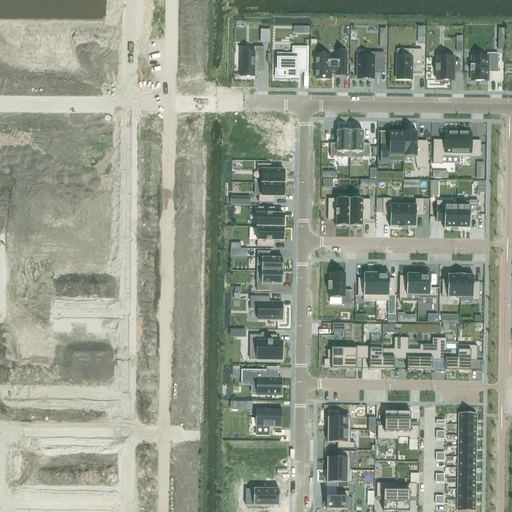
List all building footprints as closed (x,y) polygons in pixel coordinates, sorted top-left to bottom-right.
[(79,44),(79,64),(88,64),(88,78),(105,79),(105,51),(88,51),(88,44),(79,44)] [(241,54),(241,78),(254,78),(254,71),(263,71),(263,48),(253,48),(253,54),(241,54)] [(276,68),(276,76),(276,78),(281,78),(281,79),(283,79),(282,78),(286,78),(286,79),(287,79),(287,78),(289,78),(289,80),(290,80),(290,79),(296,79),(297,69),(300,69),(300,65),(306,65),(307,49),(293,49),(293,55),(278,55),(277,68),(276,68)] [(397,56),(396,80),(411,80),(411,73),(421,74),(422,51),(408,50),(408,56),(397,56)] [(3,54),(3,77),(15,77),(15,64),(21,64),(21,51),(14,51),(14,54),(3,54)] [(33,51),(33,64),(39,64),(39,77),(50,77),(50,78),(51,78),(51,54),(40,54),(40,52),(33,51)] [(51,54),(51,78),(63,78),(63,64),(69,65),(69,52),(62,52),(62,54),(51,54)] [(315,57),(315,79),(321,79),(321,80),(324,80),(324,79),(330,79),(330,74),(335,74),(335,75),(345,75),(346,52),(336,52),(335,57),(315,57)] [(357,77),(357,80),(365,80),(373,80),(373,71),(384,71),(384,53),(365,53),(365,58),(360,58),(357,58),(357,77)] [(470,71),(470,72),(471,72),(471,81),(487,82),(487,73),(497,73),(497,72),(498,54),(487,54),(487,58),(471,57),(471,66),(470,66),(470,67),(470,71)] [(435,65),(434,73),(436,73),(436,81),(453,81),(453,74),(459,74),(459,62),(453,62),(453,58),(437,58),(437,65),(435,65)] [(23,139),(23,152),(30,152),(30,150),(41,150),(41,127),(29,127),(29,139),(23,139)] [(41,127),(41,150),(52,150),(52,152),(59,152),(59,140),(53,140),(53,127),(41,127)] [(75,140),(75,153),(81,153),(81,150),(93,150),(93,127),(92,127),(92,128),(81,128),(81,140),(75,140)] [(93,127),(93,150),(104,151),(104,153),(111,153),(111,140),(105,140),(105,127),(93,127)] [(258,146),(258,155),(281,155),(281,148),(284,148),(284,131),(260,131),(260,147),(258,146)] [(433,141),(433,164),(442,164),(457,164),(457,158),(458,133),(453,133),(453,131),(444,131),(444,141),(433,141)] [(458,133),(457,158),(480,158),(480,142),(471,141),(471,132),(462,131),(462,133),(458,133)] [(330,144),(330,157),(336,157),(336,158),(349,158),(350,132),(337,132),(337,144),(330,144)] [(350,132),(349,158),(362,158),(369,158),(369,145),(363,145),(363,132),(350,132)] [(380,146),(380,162),(403,162),(404,133),(389,132),(388,146),(380,146)] [(404,133),(403,162),(404,162),(404,158),(414,158),(417,169),(426,169),(427,142),(417,142),(417,133),(404,133)] [(156,162),(156,174),(180,175),(180,163),(183,163),(183,157),(170,156),(170,162),(156,162)] [(257,165),(257,172),(262,172),(261,184),(283,184),(284,171),(271,171),(271,165),(257,165)] [(156,174),(156,175),(157,175),(157,186),(170,187),(170,192),(182,193),(182,186),(180,186),(180,175),(156,174)] [(258,196),(258,203),(274,203),(274,197),(281,197),(280,198),(281,198),(281,197),(283,197),(283,193),(284,193),(284,192),(283,192),(283,184),(261,184),(261,196),(258,196)] [(84,189),(84,196),(86,196),(86,207),(109,208),(109,196),(96,195),(96,190),(84,189)] [(157,218),(157,219),(158,219),(158,221),(158,220),(166,220),(166,223),(174,223),(174,220),(181,221),(181,222),(182,222),(182,207),(187,207),(187,199),(172,198),(172,206),(159,206),(159,205),(158,205),(158,214),(157,214),(157,215),(158,215),(158,218),(157,218)] [(382,199),(382,214),(390,214),(389,228),(398,228),(398,229),(402,229),(403,203),(390,203),(391,200),(382,199)] [(327,200),(327,221),(335,221),(335,228),(348,228),(349,200),(327,200)] [(349,200),(348,228),(361,228),(361,221),(370,221),(370,200),(349,200)] [(403,203),(402,229),(407,229),(407,228),(415,228),(416,214),(423,214),(423,200),(415,200),(415,203),(403,203)] [(457,202),(456,230),(457,230),(457,229),(469,230),(470,215),(477,215),(477,201),(469,201),(469,202),(457,202)] [(436,218),(436,223),(443,223),(443,229),(451,229),(451,230),(456,230),(457,202),(436,202),(436,218)] [(83,219),(83,225),(96,226),(96,220),(108,220),(109,208),(86,207),(86,219),(83,219)] [(274,208),(257,208),(257,228),(283,228),(283,215),(274,215),(274,208)] [(257,228),(257,248),(274,248),(274,241),(283,241),(283,228),(257,228)] [(6,245),(6,256),(25,256),(25,246),(30,246),(30,239),(17,239),(17,245),(6,245)] [(83,250),(83,257),(85,257),(85,268),(109,269),(109,268),(108,268),(108,257),(96,256),(96,251),(83,250)] [(256,259),(256,272),(261,272),(282,272),(282,259),(270,259),(270,253),(257,252),(257,259),(256,259)] [(155,267),(155,268),(162,268),(162,275),(174,275),(174,268),(181,268),(181,267),(180,267),(180,254),(181,254),(181,253),(155,253),(155,254),(156,254),(156,267),(155,267)] [(25,256),(6,256),(6,257),(7,257),(7,267),(25,267),(25,256)] [(7,267),(7,278),(24,278),(25,267),(7,267)] [(83,280),(83,286),(95,287),(95,281),(109,281),(109,269),(85,268),(85,280),(83,280)] [(261,272),(261,285),(261,291),(269,291),(269,285),(282,285),(282,272),(261,272)] [(345,291),(345,274),(329,274),(329,283),(327,283),(327,291),(329,291),(329,298),(341,298),(341,305),(352,305),(352,291),(345,291)] [(357,279),(357,297),(363,297),(363,302),(376,302),(376,274),(363,274),(363,279),(357,279)] [(376,274),(376,302),(389,302),(389,297),(394,297),(395,279),(389,279),(389,274),(376,274)] [(399,277),(399,302),(407,302),(407,296),(417,296),(417,300),(418,300),(418,275),(406,275),(406,277),(399,277)] [(418,275),(418,300),(429,300),(429,305),(436,305),(436,289),(430,289),(430,275),(418,275)] [(442,281),(441,297),(447,297),(447,298),(460,299),(460,275),(455,275),(455,276),(447,276),(447,281),(442,281)] [(460,275),(460,299),(472,299),(472,301),(479,301),(479,283),(473,283),(473,276),(465,276),(460,275)] [(7,278),(7,288),(24,289),(24,278),(7,278)] [(155,303),(155,304),(179,304),(179,293),(181,293),(181,286),(168,286),(168,292),(156,292),(156,303),(155,303)] [(7,288),(7,299),(24,300),(24,289),(7,288)] [(249,297),(249,309),(258,309),(258,320),(281,320),(282,304),(270,304),(270,297),(249,297)] [(6,310),(24,310),(24,300),(7,299),(6,310)] [(155,304),(155,316),(168,316),(168,322),(181,322),(181,315),(178,315),(179,304),(155,304)] [(6,310),(5,321),(16,322),(16,327),(29,328),(29,321),(24,321),(24,310),(6,310)] [(332,324),(332,333),(344,333),(344,324),(332,324)] [(154,338),(154,352),(176,352),(176,339),(181,339),(181,332),(169,332),(169,338),(154,338)] [(249,348),(249,360),(257,360),(281,360),(281,343),(274,342),(274,337),(277,337),(277,336),(268,336),(268,334),(261,334),(261,336),(249,336),(249,348)] [(382,349),(381,370),(394,370),(394,361),(400,361),(401,338),(394,338),(393,350),(382,349)] [(401,338),(400,361),(407,361),(407,371),(419,371),(420,350),(419,350),(408,350),(408,339),(401,338)] [(420,350),(419,371),(432,371),(432,361),(438,361),(439,339),(432,339),(432,345),(419,345),(419,350),(420,350)] [(439,339),(438,361),(445,361),(445,371),(457,371),(458,351),(446,350),(446,339),(439,339)] [(363,347),(362,360),(369,360),(369,370),(381,370),(382,349),(382,345),(369,344),(369,347),(363,347)] [(458,351),(457,371),(470,372),(470,361),(476,362),(477,346),(470,346),(458,346),(458,351)] [(344,349),(343,370),(356,370),(356,360),(362,360),(363,347),(356,347),(356,349),(344,349)] [(324,360),(324,367),(331,367),(331,370),(343,370),(344,349),(331,349),(331,351),(327,351),(327,360),(324,360)] [(7,366),(7,385),(18,385),(19,366),(7,366)] [(19,366),(18,385),(19,385),(19,384),(29,384),(29,366),(19,366)] [(29,366),(29,384),(40,384),(40,366),(29,366)] [(40,366),(40,384),(51,384),(51,367),(40,366)] [(51,367),(51,384),(61,384),(61,385),(62,385),(62,367),(51,367)] [(62,367),(62,385),(73,385),(73,367),(62,367)] [(154,367),(154,384),(163,384),(163,386),(165,386),(165,391),(162,391),(185,391),(185,378),(179,378),(179,367),(154,367)] [(241,371),(241,382),(257,383),(256,396),(280,396),(281,379),(267,379),(267,371),(241,371)] [(154,404),(153,421),(180,422),(181,410),(186,410),(186,397),(165,396),(164,404),(154,404)] [(255,410),(256,410),(255,436),(267,436),(267,428),(279,428),(279,419),(280,419),(280,410),(255,410)] [(377,426),(377,440),(397,440),(397,438),(397,413),(384,412),(384,426),(377,426)] [(397,438),(409,438),(409,441),(417,441),(417,427),(410,427),(410,413),(397,413),(397,438)] [(327,418),(327,431),(350,431),(350,418),(348,418),(349,414),(339,414),(339,418),(327,418)] [(458,414),(458,426),(476,426),(476,415),(458,414)] [(476,437),(476,426),(458,426),(458,436),(476,437)] [(327,431),(327,443),(337,443),(337,450),(354,450),(354,443),(350,443),(350,431),(327,431)] [(476,447),(476,437),(458,436),(458,447),(476,447)] [(475,458),(476,447),(458,447),(458,458),(475,458)] [(138,464),(138,465),(139,465),(139,474),(153,474),(153,470),(159,470),(159,457),(158,457),(153,457),(153,449),(151,449),(152,448),(151,448),(151,449),(146,449),(146,448),(145,448),(145,449),(144,449),(144,450),(139,450),(139,459),(138,459),(138,460),(139,460),(139,464),(138,464)] [(10,449),(10,463),(22,463),(22,449),(10,449)] [(22,449),(22,463),(33,463),(33,449),(22,449)] [(33,449),(33,463),(43,463),(44,449),(33,449)] [(44,449),(43,463),(54,463),(54,449),(44,449)] [(54,449),(54,463),(65,463),(65,449),(54,449)] [(65,449),(65,463),(76,463),(76,449),(65,449)] [(76,449),(76,463),(87,463),(87,449),(76,449)] [(87,449),(87,463),(98,464),(98,450),(87,449)] [(98,450),(98,464),(109,464),(110,450),(98,450)] [(240,452),(240,462),(255,462),(255,476),(279,476),(279,461),(266,461),(267,452),(240,452)] [(327,458),(326,471),(350,471),(350,470),(350,458),(349,458),(349,452),(337,452),(336,458),(327,458)] [(475,469),(475,458),(458,458),(457,469),(475,469)] [(10,463),(10,477),(22,477),(22,463),(10,463)] [(22,463),(22,477),(32,477),(33,463),(22,463)] [(33,463),(32,477),(43,477),(43,463),(33,463)] [(43,463),(43,477),(54,477),(54,463),(43,463)] [(54,463),(54,477),(65,477),(65,463),(54,463)] [(65,463),(65,477),(76,477),(76,463),(65,463)] [(76,463),(76,477),(87,477),(87,463),(76,463)] [(87,463),(87,477),(98,478),(98,464),(87,463)] [(98,464),(98,478),(109,478),(109,464),(98,464)] [(475,480),(475,469),(457,469),(457,480),(475,480)] [(326,471),(326,483),(336,483),(336,490),(349,490),(349,483),(352,483),(352,470),(350,470),(350,471),(326,471)] [(475,491),(475,480),(457,480),(457,490),(475,491)] [(376,484),(376,498),(383,498),(383,511),(396,511),(396,486),(397,486),(397,484),(376,484)] [(396,486),(396,511),(404,511),(408,511),(409,498),(416,498),(416,484),(408,484),(408,487),(397,486),(396,486)] [(253,490),(253,506),(279,506),(279,490),(253,490)] [(475,501),(475,491),(457,490),(457,501),(475,501)] [(326,498),(326,511),(352,511),(352,498),(349,498),(349,492),(336,492),(336,498),(326,498)] [(474,511),(475,501),(457,501),(456,511),(474,511)]
